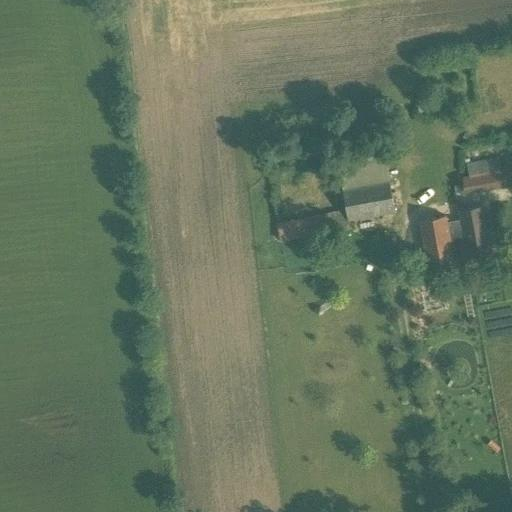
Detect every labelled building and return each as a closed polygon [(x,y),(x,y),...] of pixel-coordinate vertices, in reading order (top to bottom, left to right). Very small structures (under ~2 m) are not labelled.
[(466,194),(511,186),(505,157),(460,165),(466,194)] [(345,209),(347,221),(395,212),(385,160),(385,158),(337,167),(345,209)] [(482,205),(458,209),(460,219),(466,255),(467,256),(491,252),(482,205)] [(331,212),(276,223),(279,240),(334,229),(334,228),(331,212)] [(445,215),(418,220),(426,268),(454,263),(453,257),(466,255),(460,219),(459,220),(447,222),(445,215)]
